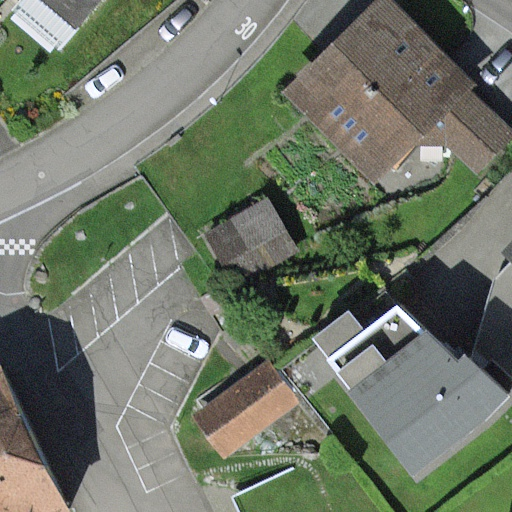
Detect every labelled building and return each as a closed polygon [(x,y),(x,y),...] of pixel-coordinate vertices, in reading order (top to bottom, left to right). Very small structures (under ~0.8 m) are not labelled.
[(35,0),(32,4),(83,46),(121,0),(35,0)] [(477,99),(383,0),(377,0),(296,77),(392,179),(477,99)] [(275,204),(220,244),(253,289),(308,250),(275,204)] [(511,248),(502,260),(511,269),(511,248)] [(503,404),(430,326),(364,387),(437,465),(503,404)] [(78,511),(7,355),(0,358),(0,511),(78,511)] [(272,366),(200,416),(234,465),(306,414),(272,366)]
